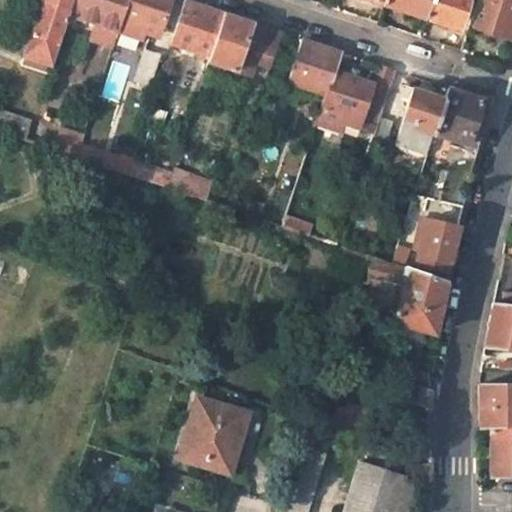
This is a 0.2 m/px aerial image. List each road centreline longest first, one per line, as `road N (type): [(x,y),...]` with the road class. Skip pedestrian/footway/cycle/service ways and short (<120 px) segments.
road 1 (unclassified): [(452,503),(455,355),(511,135)]
road 2 (unclassified): [(243,0),(460,70)]
